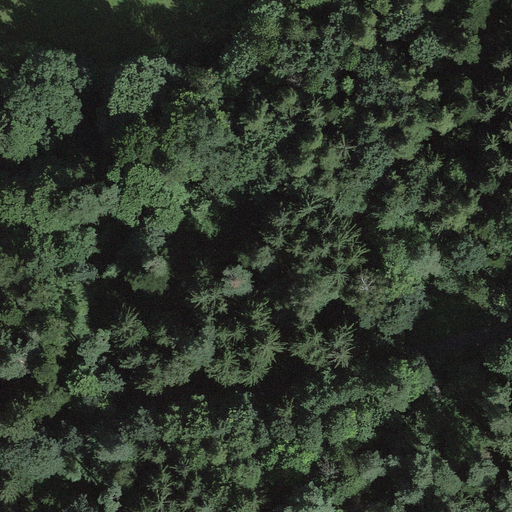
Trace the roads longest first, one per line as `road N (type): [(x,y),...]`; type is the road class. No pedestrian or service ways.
road 1 (track): [(511,328),(220,405),(0,441)]
road 2 (track): [(511,335),(252,511)]
